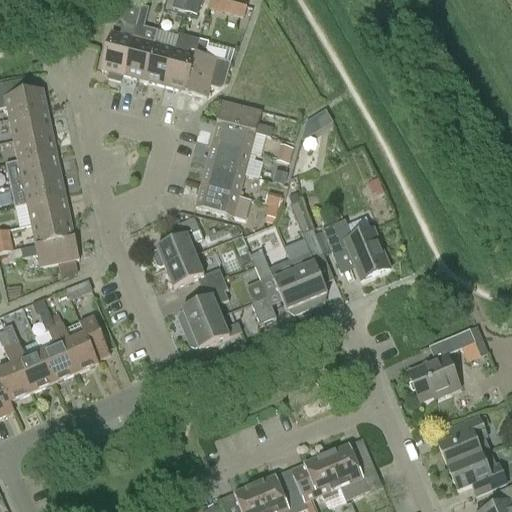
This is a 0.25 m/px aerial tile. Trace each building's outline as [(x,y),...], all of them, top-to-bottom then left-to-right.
[(124,17),(138,21),(142,8),(143,0),(133,0),(128,3),(124,17)] [(188,0),(175,0),(172,12),(185,15),(188,0)] [(197,19),(201,0),(188,0),(185,15),(185,16),(197,19)] [(246,10),(212,1),(209,11),(243,20),(246,10)] [(136,30),(133,42),(123,80),(144,86),(154,47),(157,33),(144,30),(149,10),(142,8),(138,21),(136,30)] [(121,86),(122,80),(123,80),(133,42),(136,30),(123,26),(119,38),(112,36),(102,75),(109,77),(107,83),(121,86)] [(0,47),(9,42),(4,32),(0,34),(0,47)] [(209,45),(211,39),(201,36),(196,58),(186,97),(207,102),(210,90),(220,93),(224,90),(230,66),(205,60),(209,45)] [(144,86),(165,91),(175,52),(154,47),(144,86)] [(175,52),(165,91),(186,97),(196,58),(175,52)] [(0,113),(6,112),(8,123),(48,115),(43,94),(33,96),(4,102),(2,94),(0,94),(0,113)] [(222,106),(217,128),(256,138),(270,142),(273,133),(259,129),(262,117),(222,106)] [(48,115),(8,123),(13,145),(52,136),(48,115)] [(256,138),(217,128),(211,149),(250,159),(256,138)] [(52,136),(13,145),(17,166),(57,158),(52,136)] [(276,164),(290,167),(294,151),(280,148),(276,164)] [(211,149),(206,169),(245,180),(250,159),(211,149)] [(10,190),(22,187),(61,179),(57,158),(17,166),(5,168),(10,190)] [(348,161),(332,172),(344,189),(360,178),(348,161)] [(206,169),(200,190),(239,201),(240,200),(245,180),(206,169)] [(61,179),(22,187),(10,190),(14,211),(26,208),(66,200),(61,179)] [(239,201),(200,190),(195,212),(234,222),(234,221),(245,224),(251,203),(240,200),(239,201)] [(265,206),(279,210),(282,199),(268,195),(265,206)] [(66,200),(26,208),(31,229),(70,221),(66,200)] [(328,298),(313,263),(324,259),(301,204),(290,209),(309,256),(289,264),(294,276),(307,307),(328,298)] [(70,221),(31,229),(35,251),(75,242),(70,221)] [(330,252),(344,246),(361,284),(390,272),(374,233),(353,242),(345,224),(322,233),(330,252)] [(0,234),(0,256),(14,254),(9,233),(0,234)] [(156,252),(157,254),(156,254),(154,259),(158,268),(163,271),(164,270),(165,272),(195,259),(187,239),(156,252)] [(75,242),(35,251),(21,254),(22,263),(37,260),(40,272),(79,264),(75,242)] [(307,307),(294,276),(289,264),(270,273),(262,254),(251,259),(262,284),(272,280),(287,315),(307,307)] [(220,273),(204,280),(195,259),(165,272),(173,293),(198,283),(202,293),(224,283),(220,273)] [(75,314),(97,305),(89,283),(67,292),(75,314)] [(182,313),(183,315),(181,316),(179,321),(185,336),(221,321),(215,308),(229,303),(225,294),(228,293),(224,283),(202,293),(206,303),(182,313)] [(260,328),(274,322),(266,302),(251,308),(260,328)] [(47,334),(55,331),(50,318),(47,312),(36,317),(44,336),(47,334)] [(79,327),(84,338),(85,338),(97,365),(110,359),(94,321),(79,327)] [(221,321),(185,336),(191,350),(196,352),(198,352),(199,354),(242,336),(238,326),(225,332),(221,321)] [(11,327),(3,330),(4,333),(11,349),(32,398),(38,395),(49,390),(54,388),(41,357),(26,363),(22,352),(19,346),(11,327)] [(79,327),(66,333),(63,327),(55,331),(76,379),(98,369),(97,365),(85,338),(84,338),(79,327)] [(55,351),(41,357),(54,388),(76,379),(55,331),(47,334),(55,351)] [(4,333),(0,334),(0,344),(3,353),(11,349),(4,333)] [(460,398),(444,360),(475,347),(470,333),(429,351),(434,363),(433,363),(435,366),(408,377),(422,410),(435,404),(440,406),(460,398)] [(11,370),(0,374),(0,383),(10,407),(11,407),(32,398),(11,349),(3,353),(11,370)] [(0,421),(15,416),(11,407),(10,407),(0,383),(0,421)] [(448,473),(481,459),(472,436),(483,432),(478,421),(454,431),(458,442),(439,450),(448,473)] [(345,451),(324,459),(338,493),(345,490),(346,494),(360,488),(358,485),(359,484),(365,499),(379,494),(366,463),(353,469),(345,451)] [(481,459),(448,473),(458,495),(477,487),(481,498),(506,487),(502,476),(500,477),(491,455),(481,459)] [(337,494),(338,493),(324,459),(303,468),(309,483),(297,488),(305,507),(323,499),(324,503),(338,497),(337,494)] [(275,480),(254,489),(264,511),(306,511),(305,507),(297,488),(281,494),(275,480)] [(264,511),(254,489),(233,498),(239,511),(264,511)] [(511,511),(511,506),(510,503),(488,511),(511,511)]
